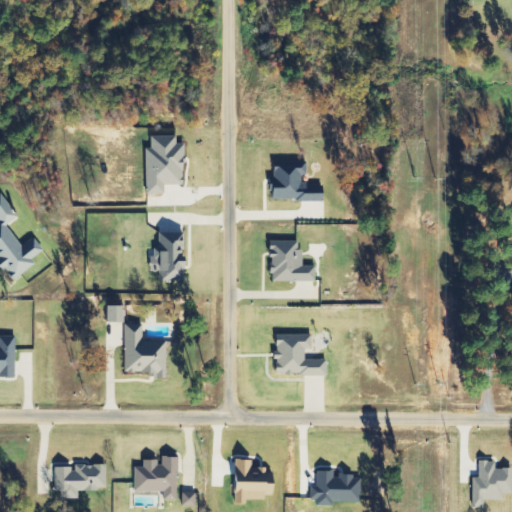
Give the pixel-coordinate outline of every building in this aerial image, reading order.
[(153,137),(153,150),(148,150),(147,194),(165,194),(165,185),(185,186),(185,163),(186,163),(186,146),(178,145),(178,137),(153,137)] [(325,201),(325,194),(317,194),(318,185),(305,185),(306,162),(273,162),(273,200),(325,201)] [(0,263),(13,282),(37,265),(33,259),(45,251),(35,237),(22,246),(8,225),(20,217),(3,193),(0,194),(0,263)] [(161,281),(188,281),(188,242),(183,242),(183,234),(160,233),(160,250),(153,250),(153,271),(161,271),(161,281)] [(316,282),(316,266),(303,266),(303,251),(299,251),(299,242),(271,241),(271,282),(316,282)] [(109,323),(126,323),(125,307),(109,307),(109,323)] [(125,375),(167,376),(167,341),(143,341),(143,325),(125,325),(125,375)] [(312,335),(276,335),(276,376),(327,376),(327,360),(306,360),(305,350),(312,350),(312,335)] [(16,338),(0,337),(0,376),(14,376),(16,338)] [(135,492),(163,492),(163,501),(178,501),(178,457),(161,457),(161,461),(144,461),(144,468),(135,468),(135,492)] [(275,496),(275,470),(250,469),(250,461),(235,461),(235,504),(246,504),(247,495),(275,496)] [(484,501),(503,501),(503,493),(511,493),(511,469),(495,469),(495,462),(479,462),(479,477),(473,477),(473,508),(484,508),(484,501)] [(106,465),(74,466),(74,468),(54,468),(54,492),(62,492),(62,499),(78,499),(78,491),(106,490),(106,465)] [(362,503),(362,477),(334,477),(334,472),(317,472),(317,507),(335,507),(335,503),(362,503)] [(196,507),(196,494),(182,494),(182,507),(196,507)]
